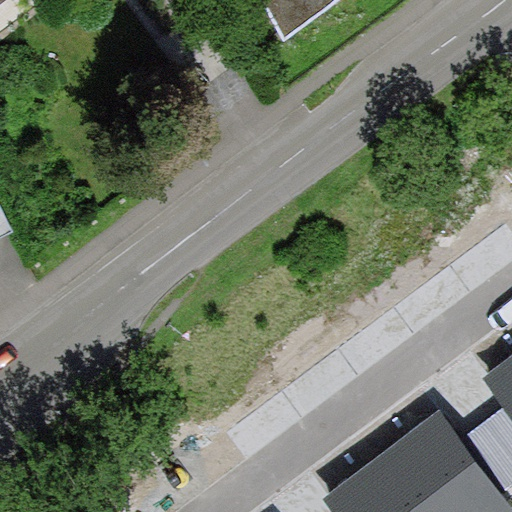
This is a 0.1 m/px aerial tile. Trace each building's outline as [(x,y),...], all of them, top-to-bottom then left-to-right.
[(340,0),(266,0),(293,35),(340,0)] [(0,235),(12,230),(0,204),(0,235)] [(511,359),(495,372),(511,394),(511,359)] [(511,399),(493,413),(511,437),(511,399)] [(468,433),(447,406),(390,450),(438,511),(496,511),(511,500),(511,489),(506,483),(468,433)] [(511,478),(511,437),(493,413),(468,433),(506,483),(511,478)] [(49,439),(41,425),(6,446),(15,460),(49,439)] [(438,511),(390,450),(333,494),(346,511),(438,511)]
